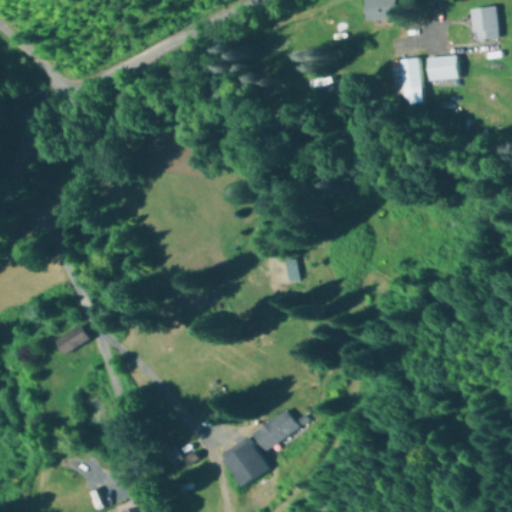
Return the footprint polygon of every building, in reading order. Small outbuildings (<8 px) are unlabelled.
[(473,11),(477,43),(502,40),(498,7),(473,11)] [(432,83),(462,80),(459,57),(429,59),(432,83)] [(394,62),(398,112),(426,110),(422,59),(394,62)] [(67,358),(93,342),(84,327),(58,343),(67,358)] [(253,437),(266,455),(300,429),(287,411),(253,437)] [(243,489),(272,472),(252,438),(223,454),(243,489)] [(146,511),(143,500),(118,508),(119,511),(146,511)]
